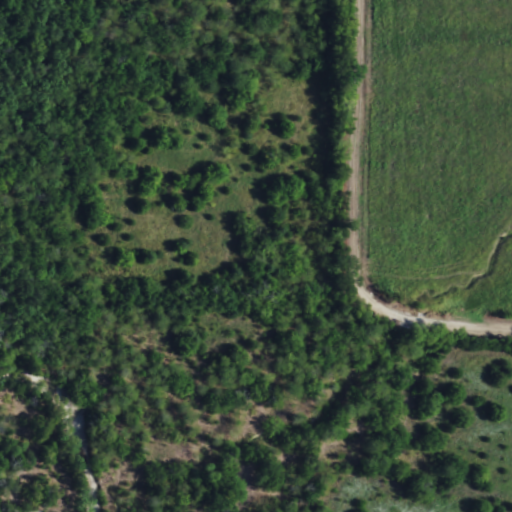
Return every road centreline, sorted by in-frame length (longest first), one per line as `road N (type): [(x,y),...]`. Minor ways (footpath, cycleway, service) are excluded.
road 1 (residential): [(389,263),(384,0)]
road 2 (residential): [(511,291),(425,284),(389,263)]
